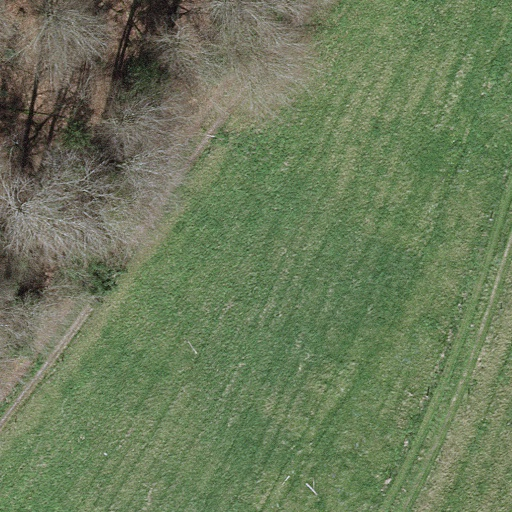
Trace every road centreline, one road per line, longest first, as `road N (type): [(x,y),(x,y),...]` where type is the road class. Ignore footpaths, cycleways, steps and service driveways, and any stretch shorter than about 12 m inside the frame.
road 1 (track): [(511,237),(428,461),(398,511)]
road 2 (track): [(152,212),(322,0)]
road 3 (track): [(0,421),(152,212)]
road 4 (track): [(152,212),(197,57),(200,0)]
